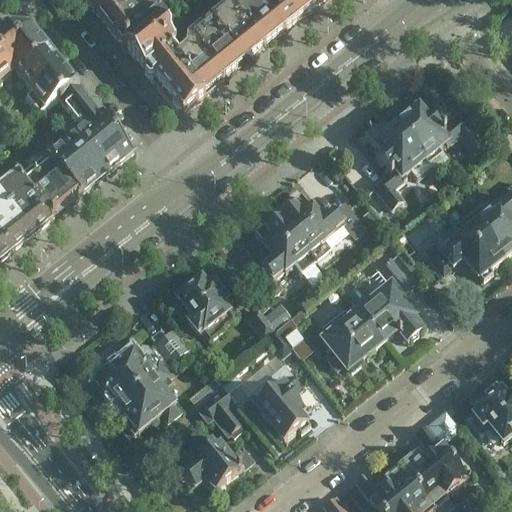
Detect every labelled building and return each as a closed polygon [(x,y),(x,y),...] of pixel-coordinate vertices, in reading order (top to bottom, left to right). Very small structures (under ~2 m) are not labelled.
[(106,30),(143,0),(98,0),(89,8),(106,30)] [(124,51),(159,23),(167,17),(165,15),(165,10),(164,5),(160,1),(159,0),(143,0),(106,30),(124,51)] [(284,34),(256,0),(228,0),(227,5),(231,10),(263,50),(284,34)] [(304,18),(289,0),(256,0),(284,34),(304,18)] [(324,2),(322,0),(289,0),(304,18),(324,2)] [(263,50),(231,10),(224,15),(220,10),(214,9),(204,16),(211,26),(210,26),(243,67),(263,50)] [(171,38),(159,23),(124,51),(144,77),(175,52),(169,45),(171,38)] [(27,69),(47,53),(30,32),(29,31),(26,29),(25,28),(23,27),(20,27),(17,26),(14,27),(12,28),(10,29),(9,29),(0,36),(0,59),(12,74),(18,82),(30,73),(27,69)] [(243,67),(210,26),(195,38),(193,41),(195,44),(225,81),(243,67)] [(225,81),(195,44),(193,46),(191,52),(181,59),(180,58),(178,63),(207,99),(216,92),(217,88),(216,88),(225,81)] [(207,99),(178,63),(180,58),(175,52),(144,77),(176,116),(181,116),(183,118),(207,99)] [(76,89),(67,78),(47,53),(27,69),(30,73),(18,82),(29,97),(22,103),(36,120),(54,106),(76,89)] [(0,83),(12,74),(0,59),(0,83)] [(61,113),(83,96),(77,88),(76,89),(54,106),(61,113)] [(133,158),(90,105),(83,96),(61,113),(80,135),(72,142),(91,165),(93,163),(105,178),(117,169),(119,170),(133,158)] [(481,144),(462,120),(460,122),(463,125),(455,132),(452,128),(451,127),(443,134),(427,113),(424,116),(416,107),(406,115),(409,119),(396,130),(432,174),(446,163),(439,154),(445,150),(447,153),(460,142),(469,153),(481,144)] [(432,174),(396,130),(383,140),(379,136),(369,144),(377,154),(374,156),(390,177),(382,183),(382,184),(383,184),(386,188),(378,194),(375,190),(373,192),(392,215),(404,206),(395,195),(408,184),(406,182),(411,177),(418,186),(432,174)] [(105,178),(93,163),(91,165),(72,142),(71,140),(68,143),(69,144),(47,162),(80,202),(81,201),(80,201),(98,187),(98,184),(105,178)] [(80,202),(47,162),(45,159),(18,183),(21,186),(52,224),(53,224),(80,202)] [(52,224),(21,186),(0,204),(28,238),(37,231),(42,232),(52,224)] [(511,189),(506,194),(511,202),(502,209),(500,208),(489,217),(482,209),(469,220),(504,264),(511,257),(511,189)] [(333,236),(344,227),(351,237),(361,229),(344,208),(324,224),(311,208),(309,210),(301,200),(291,208),(294,211),(281,222),(315,266),(329,255),(323,247),(335,238),(333,236)] [(28,238),(0,204),(0,246),(10,258),(22,248),(21,243),(28,238)] [(504,264),(469,220),(455,231),(461,239),(449,248),(451,250),(441,258),(435,251),(426,258),(443,279),(439,282),(440,283),(452,274),(453,276),(463,267),(464,268),(465,268),(473,277),(475,276),(483,286),(493,278),(490,275),(504,264)] [(315,266),(281,222),(267,233),(264,229),(254,237),(262,248),(261,249),(273,265),(253,281),(270,302),(280,294),(272,285),(282,277),(284,279),(296,269),(302,277),(315,266)] [(0,265),(10,258),(0,246),(0,265)] [(406,286),(390,266),(378,275),(390,291),(391,290),(395,295),(406,286)] [(239,320),(213,288),(208,292),(202,284),(177,304),(191,321),(187,325),(199,341),(204,337),(211,346),(224,335),(223,333),(239,320)] [(423,336),(408,318),(408,317),(411,315),(395,295),(391,290),(390,291),(357,317),(382,349),(397,337),(399,340),(400,339),(407,349),(423,336)] [(276,335),(259,314),(246,325),(263,346),(265,344),(276,335)] [(382,349),(357,317),(322,345),(347,376),(349,375),(351,377),(361,370),(359,367),(382,349)] [(303,345),(287,326),(276,335),(292,354),(303,345)] [(117,414),(163,378),(190,356),(173,335),(154,350),(156,352),(151,356),(148,351),(142,350),(134,357),(127,348),(111,360),(118,369),(88,393),(100,408),(104,405),(108,410),(111,407),(117,414)] [(292,354),(276,335),(265,344),(281,363),(292,355),(292,354)] [(182,417),(164,395),(169,391),(165,387),(168,385),(163,378),(117,414),(121,419),(118,422),(122,426),(121,427),(122,428),(119,431),(129,443),(132,440),(133,442),(159,421),(166,430),(182,417)] [(301,419),(308,413),(306,411),(305,412),(295,400),(302,395),(291,381),(268,399),(264,393),(250,405),(284,447),(298,436),(301,440),(311,432),(301,419)] [(511,399),(508,403),(496,389),(483,399),(477,391),(465,400),(477,414),(472,418),(485,434),(489,431),(503,448),(511,441),(511,399)] [(206,428),(214,422),(226,413),(232,408),(222,394),(196,415),(206,428)] [(241,431),(226,413),(214,422),(230,442),(231,441),(234,444),(244,436),(240,432),(241,431)] [(468,483),(442,450),(461,435),(445,416),(414,441),(430,461),(407,480),(432,511),(436,511),(448,503),(446,501),(468,483)] [(214,499),(253,467),(242,454),(229,464),(210,439),(197,449),(205,461),(173,486),(186,501),(204,487),(214,499)] [(432,511),(407,480),(400,472),(387,483),(377,491),(367,478),(355,488),(373,511),(432,511)] [(343,511),(336,503),(325,511),(343,511)]
